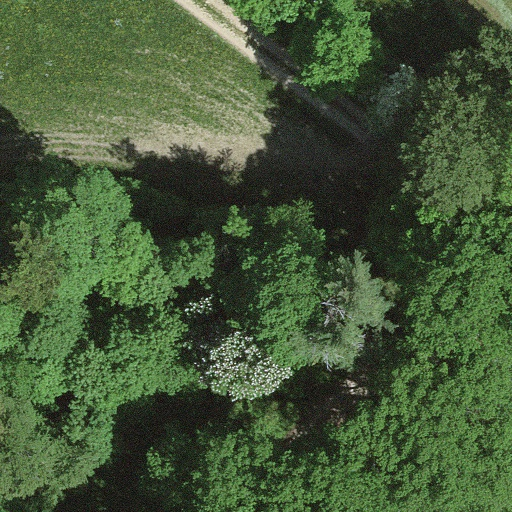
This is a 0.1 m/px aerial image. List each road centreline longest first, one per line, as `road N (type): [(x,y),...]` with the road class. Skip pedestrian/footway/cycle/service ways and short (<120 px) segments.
road 1 (track): [(511,229),(197,0)]
road 2 (track): [(256,511),(294,396),(343,336),(511,277)]
